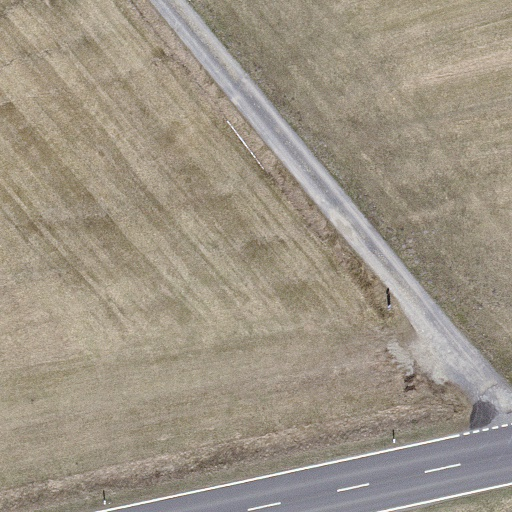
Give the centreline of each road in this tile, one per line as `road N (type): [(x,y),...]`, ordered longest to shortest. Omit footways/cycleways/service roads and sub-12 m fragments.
road 1 (track): [(155,0),(511,419)]
road 2 (primary): [(238,511),(511,453)]
